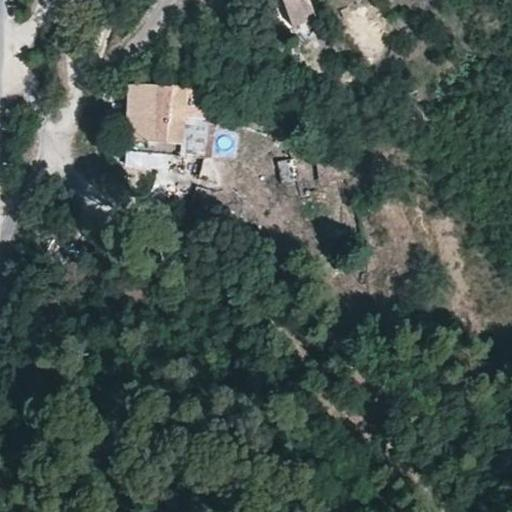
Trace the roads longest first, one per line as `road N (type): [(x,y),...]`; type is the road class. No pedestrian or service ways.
road 1 (track): [(52,152),(257,315),(441,511)]
road 2 (residential): [(52,152),(90,70),(110,0)]
road 3 (residential): [(0,40),(15,43),(48,116),(52,152)]
